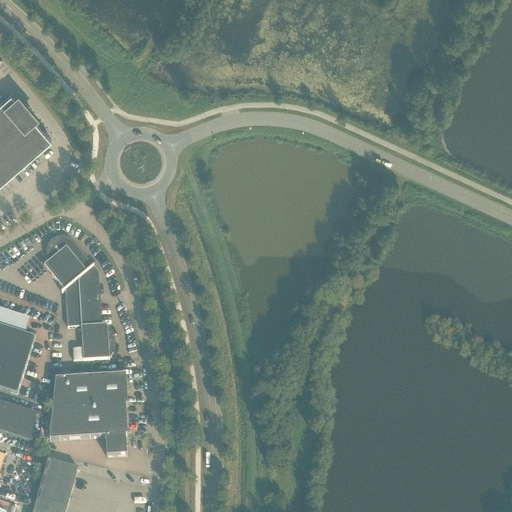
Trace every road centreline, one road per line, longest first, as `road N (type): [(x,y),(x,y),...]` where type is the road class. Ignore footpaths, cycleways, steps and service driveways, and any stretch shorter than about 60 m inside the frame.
road 1 (unclassified): [(166,147),(228,123),(301,124),(511,217)]
road 2 (unclassified): [(157,511),(156,408),(142,325),(121,261),(69,203)]
road 3 (tertiary): [(208,511),(202,364),(152,191)]
road 4 (unknown): [(69,203),(38,204),(62,143),(0,77)]
road 5 (tertiary): [(123,139),(0,0)]
